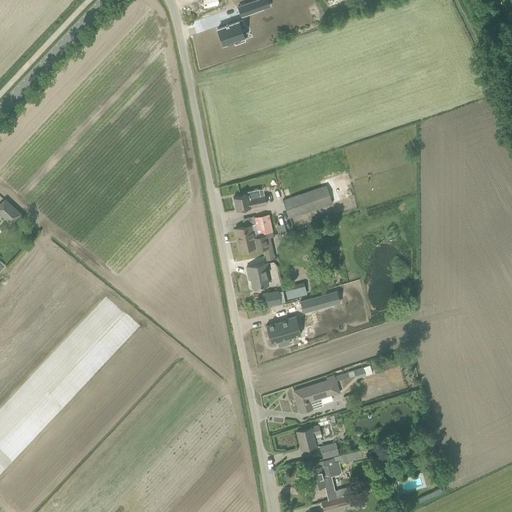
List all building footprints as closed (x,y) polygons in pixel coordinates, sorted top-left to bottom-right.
[(266,0),(255,0),(237,7),(241,16),(269,6),(266,0)] [(242,19),(217,28),(223,44),(233,40),(234,44),(245,40),(243,37),(244,37),(241,28),(244,27),(242,19)] [(326,185),(282,200),(288,219),(332,203),(326,185)] [(248,194),(243,195),(233,197),(236,210),(266,204),(264,195),(249,198),(248,194)] [(0,204),(0,212),(11,223),(20,214),(5,199),(0,204)] [(243,226),(234,229),(239,250),(249,248),(255,246),(256,250),(267,247),(265,238),(269,237),(273,236),(268,214),(254,218),(254,216),(242,218),(243,226)] [(266,262),(256,264),(246,266),(247,273),(249,273),(252,287),(268,284),(265,270),(267,269),(266,262)] [(303,283),(285,288),(288,299),(306,294),(303,283)] [(278,290),(269,292),(272,304),(280,302),(278,290)] [(272,304),(269,292),(261,293),(263,306),(272,304)] [(332,292),(320,296),(324,307),(336,304),(332,292)] [(320,296),(294,306),(298,317),(325,307),(320,296)] [(287,319),(265,325),(270,343),(277,341),(278,346),(289,343),(288,338),(301,334),(295,316),(287,318),(287,319)] [(372,373),(369,365),(353,370),(354,375),(355,378),(372,373)] [(353,370),(333,376),(335,381),(354,375),(353,370)] [(333,376),(325,379),(326,380),(303,387),(293,390),(300,412),(323,405),(321,399),(332,395),(339,393),(335,381),(333,376)] [(333,402),(331,395),(321,399),(323,405),(333,402)] [(316,419),(318,425),(319,425),(319,426),(331,423),(329,416),(316,419)] [(318,425),(311,427),(296,430),(300,449),(316,445),(313,434),(320,432),(319,426),(319,425),(318,425)] [(335,442),(319,446),(322,458),(338,454),(335,442)] [(341,471),(339,464),(362,458),(362,457),(368,456),(366,448),(356,451),(332,456),(333,457),(322,460),(315,462),(317,467),(315,467),(306,470),(310,488),(320,486),(333,483),(331,476),(337,474),(339,474),(341,471)] [(326,492),(334,490),(333,483),(324,485),(326,492)] [(353,485),(326,492),(327,500),(352,493),(354,492),(353,485)] [(439,486),(417,497),(420,502),(442,491),(439,486)] [(361,492),(352,494),(354,502),(353,502),(354,509),(365,506),(361,492)] [(354,502),(352,493),(327,500),(321,502),(323,510),(354,502)]
